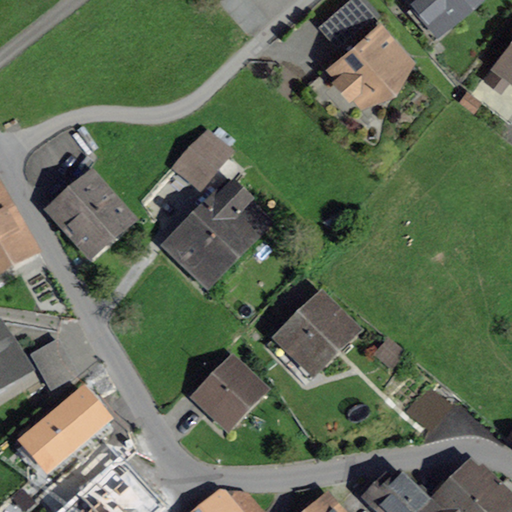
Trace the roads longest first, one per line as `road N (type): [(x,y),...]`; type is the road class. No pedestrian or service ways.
road 1 (residential): [(201,485),(100,329),(7,152)]
road 2 (residential): [(7,152),(84,122),(178,103),(300,0)]
road 3 (residential): [(511,467),(451,455),(201,485)]
